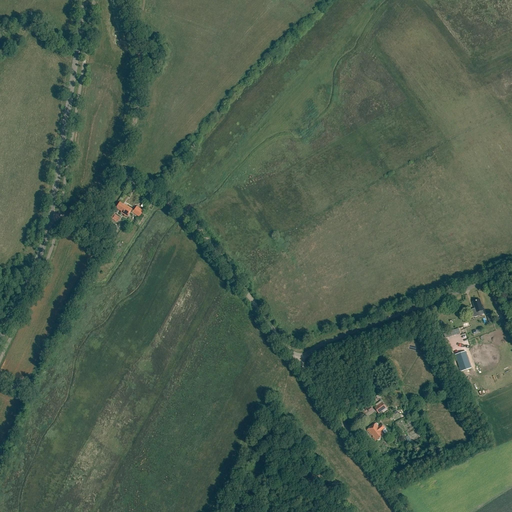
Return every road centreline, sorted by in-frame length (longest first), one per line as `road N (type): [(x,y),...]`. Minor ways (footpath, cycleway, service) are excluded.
road 1 (unclassified): [(296,360),(190,217),(117,170)]
road 2 (unclassified): [(296,360),(511,271)]
road 3 (secondary): [(50,215),(85,0)]
road 4 (unclassified): [(406,511),(296,360)]
road 5 (unclassified): [(117,170),(140,80),(126,0)]
road 6 (secondary): [(0,339),(50,215)]
